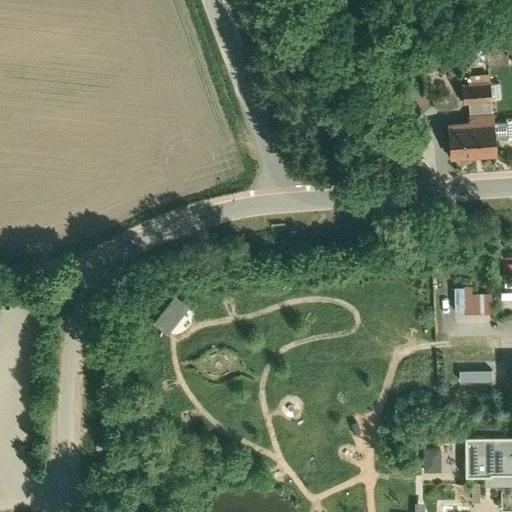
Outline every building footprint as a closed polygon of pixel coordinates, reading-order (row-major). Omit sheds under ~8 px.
[(442,53),(443,72),(447,72),(463,71),(462,64),(462,52),(442,53)] [(422,100),(417,94),(418,94),(406,81),(391,95),(408,113),(422,100)] [(460,104),(461,122),(485,120),(484,91),(454,93),(455,105),(460,104)] [(443,123),(445,158),(488,155),(486,136),(486,123),(485,120),(461,122),(443,123)] [(500,122),(486,123),(486,136),(501,135),(500,122)] [(163,331),(185,304),(169,292),(147,319),(163,331)] [(495,294),(472,294),(472,311),(497,311),(497,294),(495,294)] [(413,442),(414,465),(430,465),(429,441),(413,442)] [(507,445),(470,446),(471,463),(507,462),(507,445)] [(405,497),(404,511),(413,511),(414,497),(405,497)]
